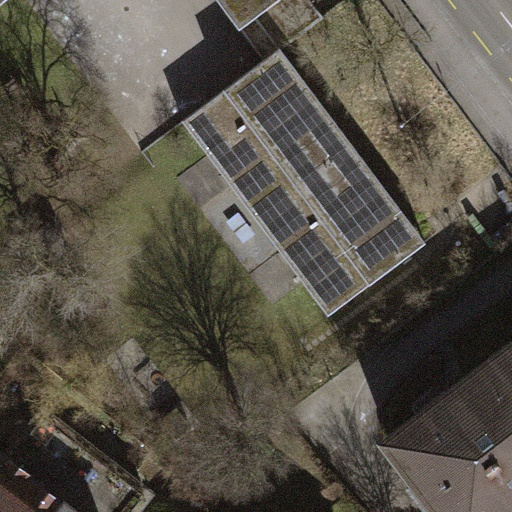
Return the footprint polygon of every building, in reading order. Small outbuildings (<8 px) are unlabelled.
[(218,0),(240,27),(275,0),(218,0)] [(182,125),(255,222),(353,148),(280,52),(182,125)] [(255,222),(328,318),(426,244),(353,148),(255,222)] [(511,341),(492,357),(511,382),(511,341)] [(380,443),(433,511),(501,511),(511,504),(511,382),(492,357),(380,443)] [(43,412),(7,456),(78,511),(131,511),(145,495),(43,412)] [(0,511),(78,511),(7,456),(0,450),(0,511)]
